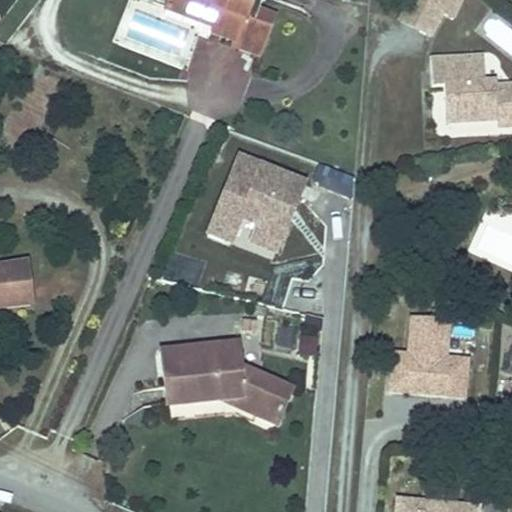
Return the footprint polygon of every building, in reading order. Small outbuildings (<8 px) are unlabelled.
[(194,0),(167,0),(164,7),(213,27),(220,10),(194,0)] [(194,0),(220,10),(213,27),(211,32),(233,42),(231,46),(257,57),(273,17),(257,10),(261,0),(194,0)] [(436,11),(411,0),(402,0),(393,19),(425,34),(436,11)] [(441,0),(411,0),(436,11),(441,0)] [(454,0),(441,0),(436,11),(447,16),(454,0)] [(480,0),(467,0),(455,18),(472,30),(489,6),(480,0)] [(478,55),(426,58),(427,85),(439,84),(440,106),(451,106),(452,119),(491,117),(492,125),(511,123),(511,83),(491,85),(491,80),(480,81),(478,55)] [(451,106),(440,106),(441,120),(452,119),(451,106)] [(308,190),(239,162),(208,240),(232,249),(240,228),(254,234),(246,253),(277,265),(308,190)] [(0,310),(30,307),(25,267),(0,268),(0,310)] [(389,354),(388,370),(385,391),(423,395),(423,391),(430,391),(430,394),(462,398),(466,365),(449,363),(441,362),(445,321),(408,317),(404,355),(389,354)] [(316,342),(301,341),(300,358),(314,360),(316,342)] [(167,405),(222,399),(238,397),(255,405),(252,413),(276,423),(291,389),(239,367),(236,344),(161,352),(164,379),(167,405)] [(238,397),(222,399),(252,413),(255,405),(238,397)] [(475,511),(476,509),(394,502),(393,511),(475,511)]
